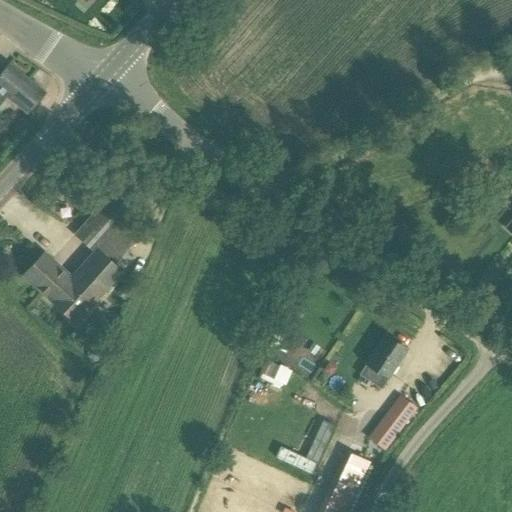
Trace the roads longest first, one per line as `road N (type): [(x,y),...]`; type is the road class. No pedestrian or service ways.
road 1 (unclassified): [(511,364),(100,82)]
road 2 (unknown): [(498,355),(417,446),(375,511)]
road 3 (tertiary): [(0,191),(100,82)]
